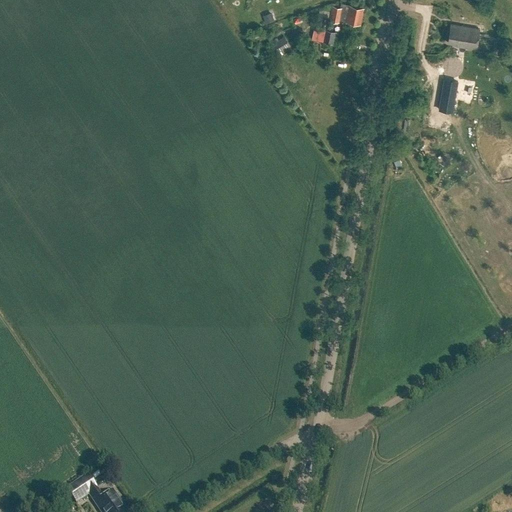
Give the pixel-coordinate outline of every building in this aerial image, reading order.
[(340,4),(339,8),(333,7),(331,19),(338,20),(339,19),(360,23),(363,8),(340,4)] [(320,9),(318,15),(328,17),(330,11),(320,9)] [(451,24),(448,43),(456,44),(456,46),(476,49),(479,29),(451,24)] [(334,44),(336,32),(325,29),(322,42),(334,44)] [(261,31),(252,36),(255,41),(264,37),(261,31)] [(280,52),(290,45),(284,36),(274,43),(280,52)] [(444,78),(438,110),(453,112),(458,81),(444,78)] [(399,159),(394,161),(396,168),(402,166),(399,159)] [(89,495),(95,503),(100,511),(126,511),(113,491),(103,497),(88,474),(66,489),(76,504),(89,495)]
